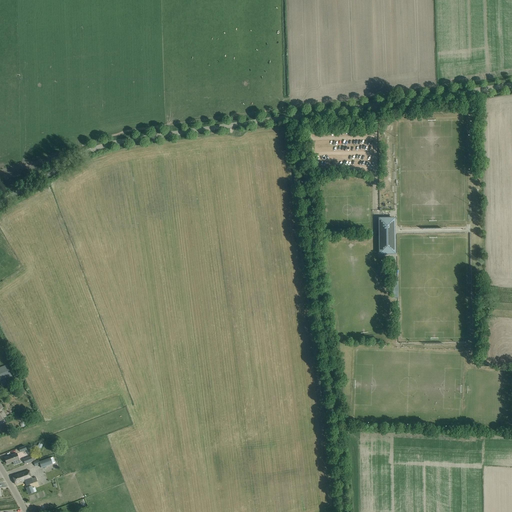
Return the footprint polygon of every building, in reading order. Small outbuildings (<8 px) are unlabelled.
[(482,273),(481,182),(472,182),(473,273),(482,273)] [(379,219),(379,236),(380,254),(395,254),(394,219),(379,219)] [(0,380),(12,376),(7,365),(0,367),(0,380)] [(14,465),(19,463),(20,463),(17,453),(5,458),(7,464),(13,462),(14,465)] [(31,457),(23,460),(25,465),(36,461),(34,456),(31,457)] [(34,463),(36,467),(40,465),(41,468),(53,463),(51,458),(39,462),(39,461),(34,463)] [(36,478),(32,479),(29,470),(12,476),(15,484),(25,481),(26,485),(37,482),(36,478)] [(35,488),(32,488),(32,486),(26,488),(28,495),(36,492),(35,488)]
